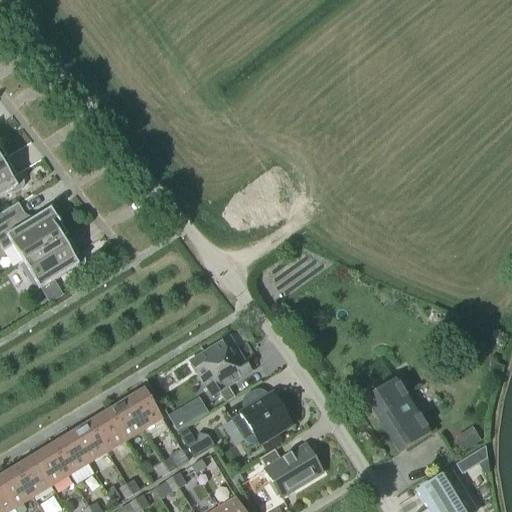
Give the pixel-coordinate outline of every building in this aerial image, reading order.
[(6,158),(0,161),(0,195),(4,193),(8,192),(11,194),(15,192),(18,190),(22,187),(23,184),(23,180),(21,178),(17,177),(6,158)] [(12,246),(22,263),(67,236),(62,228),(62,224),(61,221),(59,217),(56,215),(53,212),(50,208),(28,222),(17,204),(0,214),(0,248),(2,252),(12,246)] [(67,236),(22,263),(39,290),(53,281),(57,279),(57,276),(65,271),(69,270),(72,272),(76,270),(80,268),(83,265),(85,262),(84,258),(82,256),(78,255),(67,236)] [(53,281),(39,290),(48,305),(62,297),(53,281)] [(219,394),(225,404),(234,398),(227,386),(251,372),(247,365),(245,366),(227,337),(220,341),(221,343),(188,363),(193,370),(194,369),(212,398),(219,394)] [(395,380),(364,400),(367,406),(392,444),(398,440),(405,451),(430,435),(395,380)] [(143,390),(125,401),(142,431),(161,419),(143,390)] [(277,404),(272,395),(231,420),(244,442),(253,436),(258,445),(290,425),(285,416),(286,412),(286,409),(284,406),(281,405),(277,404)] [(125,401),(106,413),(124,442),(142,431),(125,401)] [(180,409),(167,417),(177,432),(190,424),(180,409)] [(106,413),(88,424),(105,453),(124,442),(106,413)] [(88,424),(69,435),(87,465),(105,453),(88,424)] [(455,440),(463,452),(480,443),(472,429),(472,430),(455,440)] [(187,449),(193,458),(213,446),(207,436),(198,434),(196,444),(187,449)] [(69,435),(51,446),(68,476),(87,465),(69,435)] [(51,446),(32,458),(50,487),(68,476),(51,446)] [(321,474),(305,447),(281,461),(274,451),(259,460),(264,469),(263,470),(264,473),(267,471),(282,497),(321,474)] [(476,453),(455,466),(461,476),(478,466),(482,463),(476,453)] [(32,458),(14,469),(31,498),(50,487),(32,458)] [(170,460),(163,464),(169,474),(176,470),(170,460)] [(191,468),(195,475),(205,469),(201,462),(191,468)] [(169,474),(163,464),(156,468),(162,478),(169,474)] [(14,469),(0,477),(0,488),(13,510),(31,498),(14,469)] [(475,511),(476,511),(451,472),(417,493),(428,511),(475,511)] [(244,482),(239,473),(231,478),(236,487),(244,482)] [(179,475),(172,479),(178,489),(185,485),(179,475)] [(178,489),(172,479),(165,484),(171,494),(178,489)] [(133,482),(126,486),(132,496),(139,492),(133,482)] [(132,496),(126,486),(119,491),(125,500),(132,496)] [(0,511),(8,511),(13,510),(0,488),(0,511)] [(113,488),(105,493),(112,504),(118,500),(120,500),(113,488)] [(142,498),(135,502),(141,511),(148,507),(142,498)] [(242,511),(234,498),(216,509),(217,511),(242,511)] [(140,511),(141,511),(135,502),(128,506),(117,511),(140,511)]
